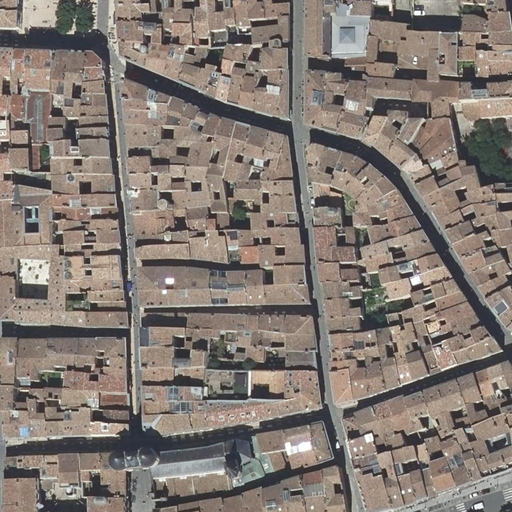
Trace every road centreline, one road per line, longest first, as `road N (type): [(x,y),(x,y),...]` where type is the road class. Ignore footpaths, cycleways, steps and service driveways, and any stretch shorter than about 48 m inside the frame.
road 1 (residential): [(0,448),(162,443),(333,413)]
road 2 (residential): [(511,343),(405,183),(361,148),(299,131)]
road 3 (residential): [(299,131),(333,413)]
road 4 (residential): [(299,131),(126,69),(99,38)]
road 5 (residential): [(333,413),(511,355)]
road 6 (residential): [(300,0),(299,131)]
